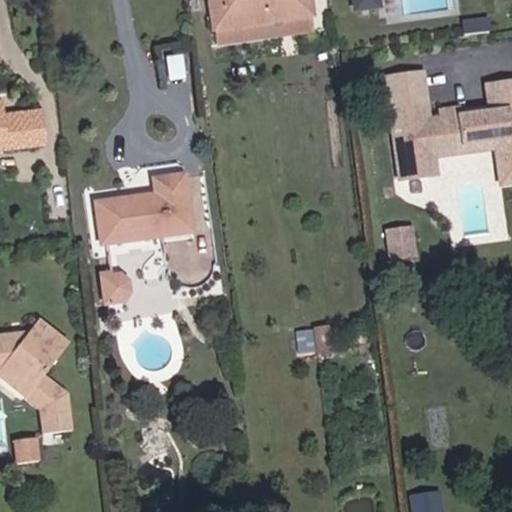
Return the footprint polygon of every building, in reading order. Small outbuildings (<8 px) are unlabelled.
[(204,0),(209,42),(305,32),(301,0),(204,0)] [(350,0),(352,14),(385,10),(383,0),(350,0)] [(212,66),(308,56),(305,32),(209,42),(212,66)] [(511,83),(494,86),(496,110),(484,115),(461,116),(460,108),(441,109),(442,119),(431,120),(431,107),(427,71),(388,74),(391,111),(398,183),(427,181),(425,140),(508,132),(509,155),(511,154),(511,83)] [(0,163),(42,157),(37,112),(13,116),(15,128),(1,130),(0,122),(0,121),(0,163)] [(501,178),(511,177),(511,154),(509,155),(508,132),(425,140),(427,181),(440,179),(438,147),(498,143),(501,178)] [(155,251),(182,247),(174,187),(147,191),(147,209),(88,216),(92,259),(145,252),(148,277),(158,276),(155,251)] [(385,263),(391,263),(389,243),(368,245),(371,284),(386,283),(385,263)] [(108,317),(108,313),(105,281),(86,283),(91,320),(108,317)] [(108,313),(119,304),(117,287),(105,281),(108,313)] [(316,352),(329,349),(325,326),(311,328),(316,352)] [(63,422),(38,399),(63,366),(32,339),(22,351),(0,354),(0,390),(11,388),(32,412),(22,423),(37,437),(41,460),(70,456),(63,422)] [(0,401),(22,423),(32,412),(11,388),(0,390),(0,401)]
